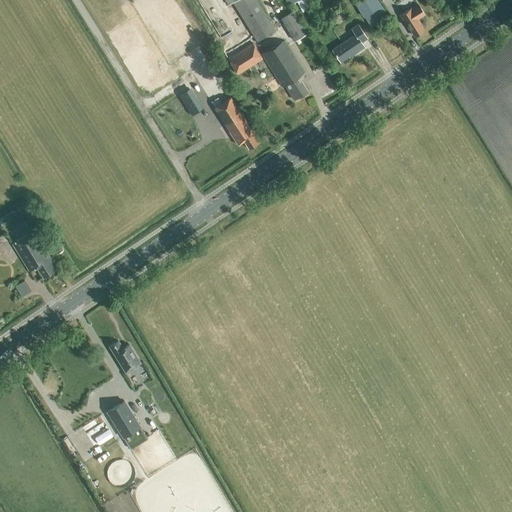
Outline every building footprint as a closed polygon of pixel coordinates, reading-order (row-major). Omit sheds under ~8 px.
[(250,30),(221,48),(228,59),(238,74),(249,67),(254,64),(263,59),(253,44),(275,30),(256,0),(224,0),(228,5),(233,3),(250,30)] [(302,11),(313,5),(310,0),(299,0),(297,1),(302,11)] [(388,17),(378,0),(359,0),(355,3),(364,17),(365,17),(371,27),(388,17)] [(415,36),(424,30),(419,22),(420,22),(418,19),(425,15),(419,5),(413,9),(413,8),(400,16),(409,29),(410,28),(415,36)] [(293,41),(308,34),(294,10),(280,18),(293,41)] [(361,42),(367,38),(358,24),(352,28),(356,34),(333,50),(341,61),(353,53),(354,53),(364,47),(361,42)] [(294,99),(307,91),(298,77),(304,73),(284,41),(262,55),(282,86),(285,85),(294,99)] [(189,88),(178,96),(180,100),(190,115),(201,108),(192,93),(189,88)] [(257,89),(255,95),(260,98),(263,92),(257,89)] [(231,97),(215,108),(216,110),(230,131),(238,144),(244,140),(249,148),(258,142),(249,128),(245,122),(246,121),(232,99),(231,97)] [(0,222),(3,227),(17,218),(12,211),(0,218),(0,222)] [(33,231),(18,240),(13,244),(30,271),(37,267),(43,277),(57,269),(33,231)] [(63,272),(56,277),(63,288),(70,283),(63,272)] [(27,287),(35,281),(32,277),(24,282),(27,287)] [(124,348),(119,340),(110,345),(126,372),(141,362),(130,344),(124,348)] [(125,400),(108,411),(124,436),(123,437),(131,449),(147,438),(140,426),(141,426),(125,400)] [(161,415),(155,416),(158,430),(165,428),(161,415)] [(172,450),(184,443),(176,428),(163,436),(172,450)]
